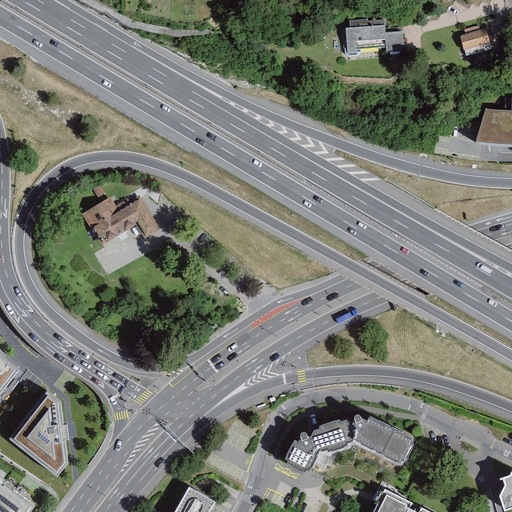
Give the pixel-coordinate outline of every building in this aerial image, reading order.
[(406,51),(405,31),(388,32),(387,18),(351,20),(351,26),(347,26),(349,53),(358,53),(357,41),(387,39),(388,53),(406,51)] [(482,30),(481,25),(465,30),(466,34),(462,36),(468,57),(494,49),(488,28),(482,30)] [(273,39),(264,37),(261,48),(270,50),(273,39)] [(511,110),(486,108),(477,139),(476,143),(488,145),(511,146),(511,110)] [(109,199),(83,215),(91,228),(93,227),(102,242),(137,222),(145,235),(156,229),(138,200),(131,205),(128,201),(115,209),(109,199)] [(0,391),(19,368),(3,357),(0,352),(0,391)] [(47,391),(9,439),(57,477),(68,464),(65,441),(70,440),(68,424),(64,425),(61,400),(47,391)] [(413,439),(370,417),(368,421),(363,418),(361,419),(361,416),(359,415),(357,415),(356,416),(355,418),(355,421),(353,423),(347,420),(340,422),(339,420),(320,426),(320,430),(314,432),(311,438),(308,436),(306,433),(302,433),(301,435),(301,438),(299,443),(295,440),(284,460),(288,461),(286,465),(304,474),(306,471),(309,472),(319,451),(322,452),(327,450),(328,453),(349,447),(347,443),(354,440),(400,463),(402,460),(406,462),(414,444),(411,443),(413,439)] [(511,473),(511,477),(503,479),(505,485),(500,496),(505,510),(511,507),(511,473)] [(0,511),(29,511),(34,506),(0,481),(0,511)] [(211,511),(217,502),(190,487),(176,511),(211,511)] [(414,504),(386,490),(374,511),(429,511),(422,508),(420,511),(416,511),(411,510),(414,504)]
